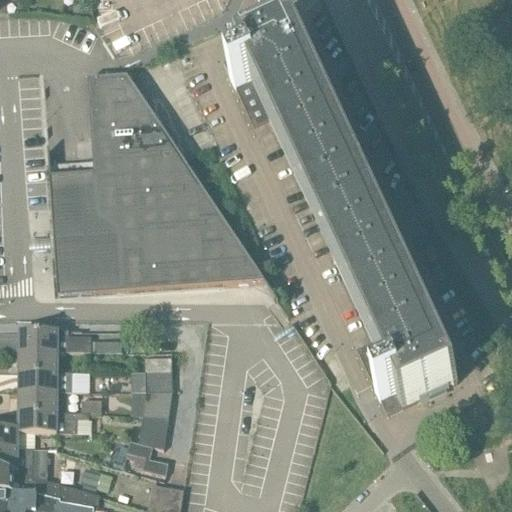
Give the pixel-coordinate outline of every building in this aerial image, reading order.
[(85,0),(73,0),(72,15),(84,16),(85,0)] [(441,362),(447,359),(306,57),(300,59),(296,49),(300,47),(293,32),(239,57),(241,61),(236,64),(235,61),(224,66),(235,91),(251,84),(391,384),(375,391),(387,416),(398,411),(397,407),(402,405),(404,410),(458,385),(450,368),(445,371),(441,362)] [(88,84),(92,151),(94,168),(51,169),(53,212),(59,300),(265,284),(128,82),(88,84)] [(20,335),(20,356),(59,356),(91,357),(91,342),(69,341),(69,335),(59,336),(20,335)] [(109,347),(109,357),(123,357),(123,347),(109,347)] [(59,356),(20,356),(19,377),(58,377),(59,356)] [(146,362),(146,376),(173,376),(172,361),(146,362)] [(75,377),(76,397),(92,396),(91,376),(75,377)] [(173,376),(146,376),(147,396),(173,396),(173,376)] [(58,395),(60,395),(72,395),(72,377),(61,377),(58,377),(19,377),(19,397),(58,397),(58,395)] [(173,396),(147,396),(147,397),(144,420),(170,421),(173,396)] [(58,397),(19,397),(19,417),(58,417),(58,397)] [(82,416),(89,416),(102,416),(102,404),(82,404),(82,416)] [(89,416),(82,416),(82,418),(58,417),(19,417),(19,432),(18,438),(77,439),(77,423),(89,423),(89,416)] [(170,421),(144,420),(140,447),(154,451),(155,450),(165,453),(170,421)] [(18,438),(19,432),(0,431),(0,452),(18,453),(18,438)] [(154,451),(140,447),(131,444),(128,458),(147,462),(144,475),(168,480),(170,467),(152,463),(154,451)] [(18,453),(0,452),(0,471),(18,477),(48,486),(49,454),(18,453)] [(97,511),(99,500),(48,486),(18,477),(0,471),(0,496),(37,497),(59,504),(59,508),(84,511),(97,511)] [(80,488),(96,493),(101,476),(85,471),(80,488)] [(183,511),(186,493),(155,488),(150,511),(183,511)] [(84,511),(59,508),(59,504),(37,497),(0,496),(0,511),(84,511)]
